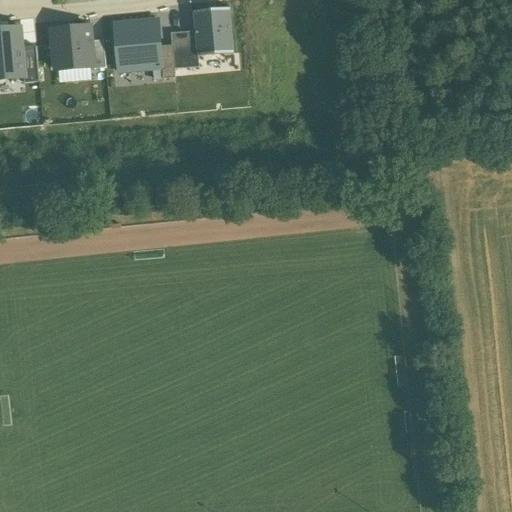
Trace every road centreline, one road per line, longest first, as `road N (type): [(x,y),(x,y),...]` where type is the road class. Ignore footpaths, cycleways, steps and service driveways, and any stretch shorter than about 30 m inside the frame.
road 1 (track): [(0,219),(511,167)]
road 2 (residential): [(148,0),(0,11)]
